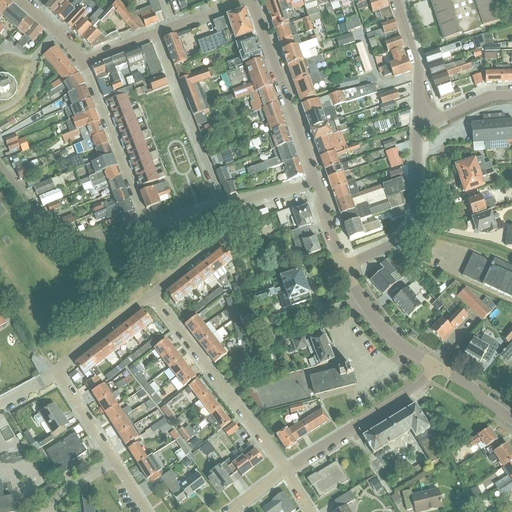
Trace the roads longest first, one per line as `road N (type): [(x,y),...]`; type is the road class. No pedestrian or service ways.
road 1 (residential): [(284,472),(151,296)]
road 2 (tertiary): [(314,182),(254,0)]
road 3 (residential): [(284,472),(436,368)]
road 4 (residential): [(220,205),(155,33)]
road 5 (residential): [(343,268),(402,239),(412,224),(418,125)]
road 6 (residential): [(147,227),(82,60)]
road 7 (residential): [(146,511),(55,372)]
road 8 (tertiary): [(436,368),(376,321),(343,268)]
road 9 (residential): [(418,125),(418,65),(396,0)]
road 10 (residential): [(55,372),(151,296)]
